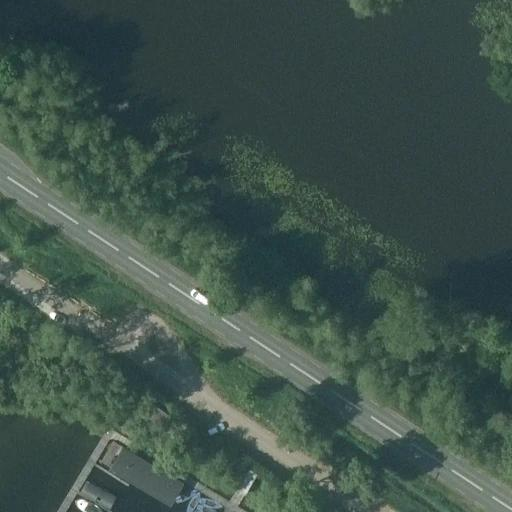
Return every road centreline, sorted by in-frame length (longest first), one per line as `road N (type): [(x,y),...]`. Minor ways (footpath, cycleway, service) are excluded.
road 1 (primary): [(511,510),(0,171)]
road 2 (unclassified): [(211,404),(0,263)]
road 3 (unclassified): [(211,404),(374,511)]
